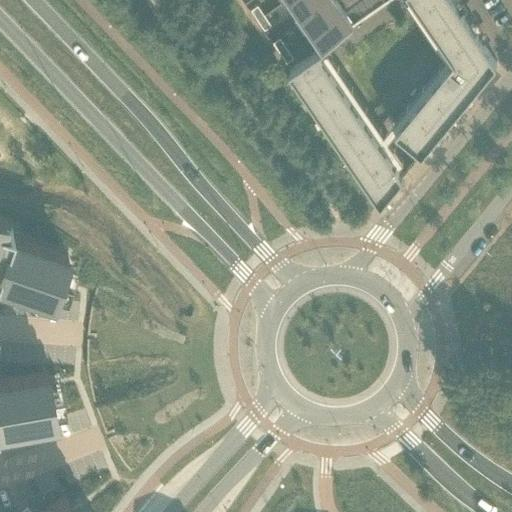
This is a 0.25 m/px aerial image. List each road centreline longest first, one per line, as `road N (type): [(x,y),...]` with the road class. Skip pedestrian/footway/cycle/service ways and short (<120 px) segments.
road 1 (secondary): [(0,23),(272,315)]
road 2 (secondary): [(296,290),(27,0)]
road 3 (residential): [(511,83),(344,279)]
road 4 (residential): [(403,325),(511,193)]
road 5 (tertiary): [(272,385),(257,418),(172,511)]
road 6 (secondary): [(511,488),(469,462),(396,389)]
road 7 (secondary): [(369,414),(485,511)]
road 8 (tertiary): [(206,511),(302,414)]
